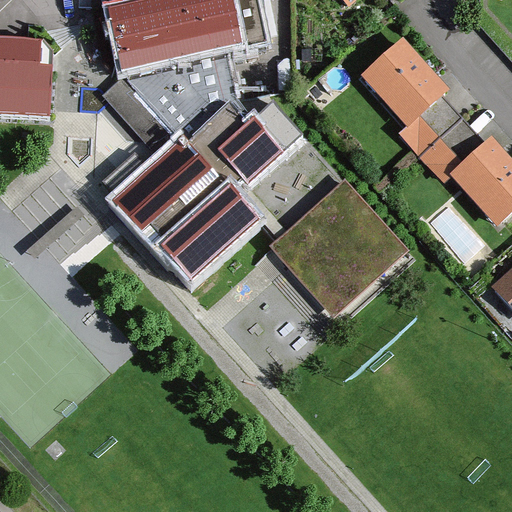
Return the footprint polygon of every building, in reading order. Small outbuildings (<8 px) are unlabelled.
[(148,0),(98,10),(110,72),(223,48),(264,40),(255,0),(148,0)] [(333,0),(346,13),(360,0),(333,0)] [(443,94),(398,40),(357,74),(404,129),(443,94)] [(0,115),(49,117),(51,68),(40,68),(41,43),(0,41),(0,115)] [(223,48),(110,72),(119,81),(174,142),(225,109),(235,102),(223,48)] [(174,142),(119,81),(103,94),(156,157),(174,142)] [(404,129),(399,133),(419,155),(463,115),(443,94),(404,129)] [(225,109),(174,142),(199,170),(218,191),(231,179),(241,187),(288,150),(255,117),(240,126),(225,109)] [(463,115),(419,155),(440,178),(444,174),(484,138),(463,115)] [(511,213),(511,168),(484,138),(444,174),(495,230),(511,213)] [(156,157),(105,200),(130,229),(199,170),(174,142),(156,157)] [(412,257),(346,181),(268,248),(333,324),(412,257)] [(249,226),(218,191),(150,251),(181,286),(249,226)] [(511,264),(501,275),(511,286),(511,264)]
